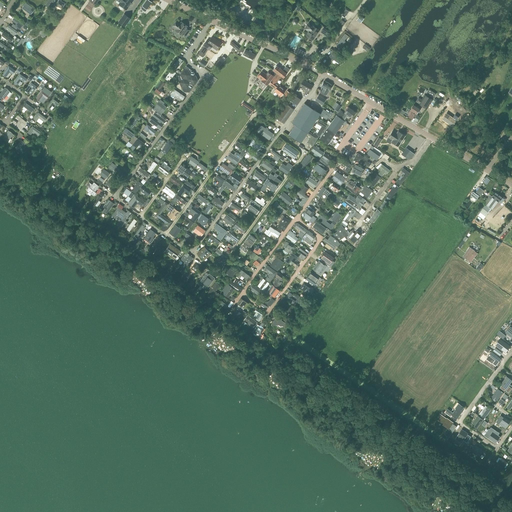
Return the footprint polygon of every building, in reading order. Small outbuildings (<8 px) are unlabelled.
[(61,0),(58,0),(55,5),(62,9),(66,3),(61,0)] [(119,4),(126,9),(132,0),(117,0),(121,2),(119,4)] [(147,9),(152,2),(149,0),(146,0),(143,6),(142,6),(136,14),(140,17),(146,8),(147,9)] [(33,10),(25,4),(21,9),(30,15),(33,10)] [(119,21),(125,26),(130,18),(124,14),(119,21)] [(13,24),(11,26),(16,30),(18,28),(20,29),(24,24),(15,18),(13,21),(17,24),(15,25),(13,24)] [(185,36),(190,30),(186,28),(187,27),(182,23),(182,24),(177,21),(173,26),(177,28),(175,30),(181,34),(182,34),(185,36)] [(309,31),(306,36),(312,40),(316,35),(319,32),(318,31),(319,30),(312,26),(309,24),(306,29),(309,31)] [(17,33),(8,26),(6,29),(16,36),(17,33)] [(3,33),(1,36),(10,43),(13,40),(3,33)] [(348,36),(345,33),(336,45),(340,48),(345,41),(344,41),(348,36)] [(215,39),(212,37),(207,43),(206,42),(203,46),(208,49),(210,45),(217,50),(221,44),(220,43),(221,43),(218,41),(215,40),(215,39)] [(208,50),(203,46),(198,53),(203,57),(208,50)] [(249,51),(246,49),(243,55),(253,60),(256,54),(252,52),(252,51),(250,50),(249,51)] [(344,57),(333,50),(329,56),(339,63),(344,57)] [(179,58),(173,67),(176,69),(180,64),(181,64),(182,62),(181,62),(182,60),(179,58)] [(194,71),(187,66),(181,74),(182,75),(179,78),(181,82),(180,83),(182,88),(183,88),(184,92),(189,92),(195,85),(195,84),(198,80),(196,76),(196,75),(194,71)] [(273,71),(277,74),(277,73),(280,75),(281,76),(284,78),(290,69),(286,66),(283,70),(276,66),(273,71)] [(2,75),(6,78),(9,73),(12,75),(15,72),(9,67),(2,75)] [(176,73),(171,69),(164,78),(167,80),(171,76),(172,77),(176,73)] [(273,71),(272,70),(270,74),(268,72),(267,74),(262,70),(257,77),(261,80),(261,81),(267,86),(274,77),(277,74),(273,71)] [(280,75),(277,73),(277,74),(274,77),(272,80),(269,85),(275,89),(274,91),(278,94),(278,95),(280,97),(286,89),(282,86),(282,87),(277,83),(281,76),(280,75)] [(26,80),(23,78),(20,75),(14,83),(17,85),(21,80),(24,83),(26,80)] [(165,83),(162,80),(154,91),(159,95),(163,90),(161,88),(165,83)] [(309,92),(312,86),(303,80),(299,86),(309,92)] [(38,87),(31,82),(25,90),(29,93),(32,88),(35,90),(38,87)] [(331,86),(323,82),(321,86),(322,87),(321,90),(321,91),(320,92),(325,95),(326,94),(327,94),(328,91),(329,91),(331,86)] [(5,87),(0,94),(5,99),(11,91),(5,87)] [(174,88),(170,94),(178,99),(179,98),(182,100),(185,96),(174,88)] [(42,90),(36,98),(39,101),(43,96),(46,99),(49,95),(42,90)] [(419,105),(421,106),(422,105),(427,108),(436,94),(428,90),(419,103),(419,105)] [(294,94),(290,100),(297,105),(301,100),(294,94)] [(322,104),(325,99),(319,95),(315,100),(322,104)] [(54,99),(48,107),(51,109),(54,104),(58,107),(60,104),(54,99)] [(164,102),(160,99),(153,109),(161,114),(167,107),(163,104),(164,102)] [(338,104),(335,109),(338,111),(346,101),(344,99),(340,105),(338,104)] [(482,102),(479,99),(475,102),(476,103),(472,107),(476,111),(480,107),(478,105),(482,102)] [(284,123),(294,109),(287,103),(276,118),(284,123)] [(304,103),(292,122),(295,124),(308,132),(320,113),(304,103)] [(421,106),(419,105),(418,106),(413,103),(409,109),(411,110),(416,114),(417,114),(421,107),(420,107),(421,106)] [(34,110),(25,104),(23,106),(32,113),(34,110)] [(344,113),(340,110),(331,122),(329,125),(327,127),(319,138),(327,144),(335,134),(338,137),(340,135),(336,132),(343,124),(345,125),(347,122),(346,122),(347,121),(344,119),(348,115),(351,117),(355,112),(348,107),(344,112),(344,113)] [(323,109),(321,112),(322,112),(320,115),(326,119),(328,116),(330,117),(333,113),(330,111),(329,113),(323,109)] [(416,114),(411,110),(408,114),(410,115),(409,117),(413,119),(415,116),(415,117),(417,115),(416,115),(416,114)] [(155,112),(148,121),(159,129),(164,123),(162,123),(165,119),(155,112)] [(33,119),(36,122),(39,119),(43,122),(46,119),(38,113),(33,119)] [(137,115),(131,123),(137,128),(143,120),(137,115)] [(315,131),(314,133),(319,137),(327,125),(319,120),(317,123),(321,126),(317,132),(315,131)] [(145,127),(144,129),(149,133),(150,132),(153,135),(156,131),(147,124),(145,127)] [(265,128),(261,124),(256,131),(269,140),(273,133),(268,129),(269,128),(266,126),(265,128)] [(295,124),(288,135),(301,143),(308,132),(295,124)] [(27,133),(30,135),(33,132),(38,136),(41,132),(33,126),(27,133)] [(126,128),(123,131),(132,138),(134,135),(135,134),(126,128)] [(393,130),(388,137),(393,140),(392,142),(398,146),(400,143),(402,144),(404,140),(403,139),(405,135),(398,131),(397,133),(393,130)] [(7,143),(13,135),(8,131),(2,139),(7,143)] [(318,137),(309,131),(307,134),(310,136),(306,142),(312,146),(318,137)] [(379,137),(374,145),(377,147),(382,139),(379,137)] [(145,143),(138,138),(133,145),(137,148),(140,144),(143,146),(145,143)] [(259,151),(263,146),(253,139),(249,144),(259,151)] [(169,140),(161,150),(165,154),(173,143),(169,140)] [(27,146),(21,141),(15,149),(21,153),(27,146)] [(237,141),(235,144),(239,148),(238,149),(242,151),(240,154),(243,156),(245,152),(246,153),(249,149),(237,141)] [(298,152),(287,144),(283,150),(294,158),(298,152)] [(317,147),(314,146),(311,150),(314,153),(313,154),(319,158),(324,152),(319,149),(319,147),(318,146),(317,147)] [(382,157),(369,148),(366,153),(378,162),(381,159),(382,157)] [(406,148),(401,154),(405,157),(410,150),(406,148)] [(135,156),(126,149),(124,153),(133,159),(135,156)] [(246,153),(245,155),(247,157),(248,158),(249,157),(251,158),(252,157),(256,160),(259,157),(249,149),(246,153)] [(272,149),(270,152),(274,155),(273,158),(277,161),(281,156),(272,149)] [(226,158),(235,164),(236,163),(237,164),(240,160),(239,159),(230,152),(226,158)] [(333,159),(325,153),(322,156),(319,160),(327,166),(330,162),(330,163),(333,159)] [(357,153),(351,164),(353,165),(356,161),(359,162),(363,156),(357,153)] [(306,154),(298,167),(302,170),(310,161),(312,158),(311,157),(311,156),(308,154),(307,155),(306,154)] [(369,158),(365,155),(363,158),(359,163),(363,166),(365,164),(369,166),(371,164),(367,161),(369,158)] [(199,161),(191,156),(188,158),(190,160),(188,163),(195,167),(197,164),(199,161)] [(352,165),(343,159),(341,162),(346,166),(344,170),(348,172),(352,165)] [(250,166),(241,160),(239,162),(248,169),(250,166)] [(273,166),(264,160),(261,165),(265,168),(264,169),(267,171),(267,170),(270,171),(273,166)] [(157,164),(154,161),(147,170),(151,173),(157,164)] [(115,164),(112,162),(108,167),(117,174),(121,169),(117,166),(118,164),(116,163),(115,164)] [(171,168),(163,162),(161,165),(169,171),(171,168)] [(208,169),(199,162),(197,165),(206,171),(208,169)] [(389,170),(379,162),(376,167),(378,169),(379,167),(382,169),(378,173),(382,176),(385,172),(387,174),(389,170)] [(229,175),(233,170),(224,163),(220,169),(229,175)] [(181,164),(177,170),(183,175),(184,174),(188,177),(192,171),(181,164)] [(286,166),(282,164),(278,169),(287,175),(292,167),(288,164),(286,166)] [(315,164),(313,168),(319,174),(323,169),(315,164)] [(354,164),(351,170),(362,178),(366,170),(354,164)] [(169,173),(160,166),(158,169),(167,175),(169,173)] [(151,175),(141,167),(138,170),(143,173),(142,175),(144,176),(145,175),(148,178),(151,175)] [(301,170),(297,167),(292,174),(292,175),(298,179),(300,176),(303,179),(305,176),(299,172),(301,170)] [(409,172),(403,167),(401,170),(405,173),(400,180),(398,179),(396,182),(400,185),(409,172)] [(110,173),(104,169),(99,174),(106,179),(110,173)] [(265,177),(256,170),(254,173),(255,174),(255,175),(259,178),(260,177),(263,180),(265,177)] [(346,178),(336,171),(331,179),(340,185),(346,178)] [(234,172),(229,179),(237,185),(242,178),(234,172)] [(273,175),(271,173),(268,177),(278,185),(281,181),(276,177),(278,175),(275,173),(273,175)] [(380,177),(375,173),(368,182),(368,181),(366,183),(370,186),(370,185),(373,187),(380,177)] [(113,174),(106,184),(109,186),(114,180),(120,184),(122,181),(113,174)] [(225,179),(217,174),(215,178),(219,181),(216,185),(219,187),(225,179)] [(182,182),(173,175),(169,180),(179,187),(182,182)] [(298,179),(292,175),(289,179),(290,179),(285,186),(287,188),(291,184),(294,186),(295,184),(297,185),(300,181),(298,179)] [(159,181),(153,176),(151,179),(155,182),(154,183),(156,185),(157,184),(159,181)] [(312,178),(309,176),(305,182),(313,188),(317,182),(312,178)] [(259,187),(248,179),(246,182),(249,184),(247,187),(249,189),(251,186),(257,190),(259,187)] [(267,179),(260,189),(264,191),(267,186),(274,191),(276,188),(273,186),(274,184),(267,179)] [(190,182),(186,180),(184,183),(193,189),(195,187),(192,184),(193,182),(191,181),(190,182)] [(225,180),(221,186),(224,188),(226,185),(227,186),(227,188),(228,189),(229,188),(234,191),(236,188),(233,185),(225,180)] [(357,182),(354,180),(353,182),(352,181),(350,180),(345,187),(355,194),(360,188),(355,184),(357,182)] [(142,184),(138,181),(131,190),(136,193),(142,184)] [(89,182),(86,185),(89,187),(87,191),(94,196),(96,193),(95,192),(99,186),(94,182),(92,184),(89,182)] [(330,182),(327,185),(338,193),(341,190),(330,182)] [(394,183),(388,193),(391,195),(398,186),(394,183)] [(184,184),(177,193),(181,195),(184,190),(188,193),(191,189),(184,184)] [(208,184),(206,187),(215,194),(218,190),(215,189),(208,184)] [(308,189),(302,184),(299,189),(305,194),(308,189)] [(363,189),(361,192),(364,194),(363,195),(367,198),(372,190),(369,188),(368,188),(369,186),(366,184),(362,188),(363,189)] [(151,191),(143,185),(140,190),(148,196),(149,194),(150,195),(152,192),(151,191)] [(176,193),(166,185),(162,190),(173,198),(176,193)] [(321,196),(323,193),(326,195),(324,199),(327,201),(333,194),(323,186),(318,194),(321,196)] [(124,189),(122,192),(128,196),(123,202),(126,204),(134,194),(125,188),(124,189)] [(296,196),(293,199),(295,201),(294,201),(302,207),(309,197),(299,190),(296,193),(301,197),(302,199),(300,201),(298,199),(299,198),(296,196)] [(290,197),(283,191),(279,197),(289,205),(293,200),(290,198),(290,197)] [(492,196),(499,201),(503,196),(495,191),(492,196)] [(251,198),(243,193),(241,196),(244,198),(244,199),(245,201),(246,200),(249,201),(251,198)] [(338,197),(334,193),(330,199),(331,201),(330,202),(337,207),(341,202),(337,199),(338,197)] [(145,202),(135,194),(128,203),(134,208),(137,203),(141,206),(145,202)] [(186,201),(177,194),(170,203),(172,205),(175,202),(178,199),(184,204),(186,201)] [(356,198),(349,194),(345,200),(358,209),(362,205),(363,206),(365,204),(363,202),(365,199),(359,194),(356,198)] [(101,197),(99,195),(92,204),(95,206),(101,197)] [(198,198),(207,204),(209,202),(200,195),(198,198)] [(499,201),(492,196),(490,195),(487,199),(491,201),(495,205),(498,201),(499,202),(499,201)] [(217,198),(215,196),(211,202),(220,208),(224,203),(220,200),(221,198),(218,197),(217,198)] [(265,202),(256,197),(254,200),(263,206),(265,202)] [(319,201),(317,203),(322,208),(324,206),(324,205),(326,203),(319,198),(317,200),(319,201)] [(114,203),(108,199),(101,210),(106,214),(114,203)] [(163,205),(155,215),(164,222),(162,223),(164,224),(164,225),(165,225),(168,227),(171,222),(161,214),(168,204),(165,201),(165,202),(161,199),(159,202),(163,205)] [(250,202),(247,207),(257,214),(260,208),(259,207),(260,205),(252,199),(250,202)] [(486,204),(492,208),(492,209),(495,205),(491,201),(487,199),(484,203),(486,204)] [(279,203),(276,201),(272,206),(275,208),(276,207),(284,213),(286,210),(278,204),(279,203)] [(286,207),(295,214),(297,212),(296,211),(297,211),(294,208),(295,206),(294,205),(296,203),(294,202),(292,204),(292,203),(290,206),(289,205),(286,207)] [(212,205),(210,203),(204,211),(206,213),(212,205)] [(241,210),(232,203),(228,208),(232,211),(233,209),(239,213),(241,210)] [(169,204),(166,208),(171,211),(168,215),(174,219),(180,211),(169,204)] [(492,208),(486,204),(483,208),(489,213),(492,208)] [(192,205),(190,209),(194,212),(192,214),(193,215),(191,219),(194,222),(201,212),(192,205)] [(479,210),(473,218),(475,219),(478,215),(481,212),(486,216),(489,213),(483,208),(479,205),(477,209),(479,210)] [(126,212),(118,206),(111,216),(115,218),(120,221),(117,225),(120,227),(122,224),(124,222),(126,223),(127,221),(126,220),(127,218),(129,219),(132,215),(130,213),(131,212),(128,210),(126,212)] [(354,216),(358,219),(361,215),(356,211),(356,210),(352,207),(350,210),(349,210),(343,219),(347,222),(351,216),(353,217),(354,216)] [(306,213),(304,216),(309,220),(309,219),(313,222),(316,219),(312,216),(314,213),(308,209),(305,212),(306,213)] [(381,211),(377,209),(375,211),(374,211),(372,213),(373,214),(368,220),(372,223),(381,211)] [(247,212),(244,210),(238,220),(241,222),(244,217),(245,218),(246,216),(245,216),(247,212)] [(269,212),(266,210),(259,220),(264,224),(264,223),(269,227),(270,224),(269,223),(270,221),(267,219),(266,215),(269,212)] [(329,212),(327,215),(336,223),(337,221),(338,222),(340,220),(339,219),(342,216),(336,211),(332,215),(329,212)] [(322,213),(317,219),(331,229),(336,223),(333,221),(330,224),(326,221),(327,219),(325,218),(327,216),(322,213)] [(203,214),(198,220),(202,224),(207,223),(209,218),(203,214)] [(235,220),(226,214),(223,220),(231,225),(235,220)] [(279,216),(276,215),(271,223),(273,224),(279,216)] [(291,221),(283,216),(279,223),(279,224),(277,227),(284,231),(291,221)] [(194,222),(186,217),(184,219),(189,223),(187,226),(190,228),(194,222)] [(137,220),(134,218),(126,229),(129,231),(133,226),(134,227),(135,225),(134,224),(137,220)] [(253,221),(250,218),(245,225),(249,228),(253,221)] [(237,220),(233,225),(242,232),(242,231),(244,232),(247,227),(245,226),(237,220)] [(326,228),(316,221),(312,226),(322,234),(326,228)] [(144,222),(134,235),(137,237),(140,232),(141,233),(143,231),(146,227),(145,226),(146,224),(144,222)] [(307,230),(298,223),(295,227),(300,231),(298,235),(302,238),(307,230)] [(217,224),(213,228),(220,233),(217,237),(221,240),(227,231),(217,224)] [(175,225),(169,233),(175,237),(181,229),(175,225)] [(205,230),(198,225),(193,231),(201,236),(205,230)] [(341,225),(337,229),(338,230),(336,231),(337,231),(334,233),(339,240),(345,236),(348,234),(349,233),(348,230),(346,231),(341,225)] [(280,233),(270,226),(267,230),(266,229),(264,232),(270,236),(272,233),(276,237),(274,239),(276,241),(279,236),(278,236),(280,233)] [(156,233),(150,229),(143,239),(150,243),(154,238),(153,237),(156,233)] [(296,234),(290,230),(286,236),(294,243),(298,238),(295,236),(296,234)] [(312,233),(308,230),(303,237),(303,236),(301,238),(304,240),(310,244),(313,241),(312,240),(315,236),(312,234),(312,233)] [(229,232),(227,235),(235,240),(233,243),(235,245),(239,239),(229,232)] [(196,239),(186,233),(185,236),(187,237),(186,239),(189,241),(190,240),(194,242),(196,239)] [(256,239),(249,233),(239,247),(246,253),(256,239)] [(360,236),(351,234),(346,238),(354,244),(355,240),(359,240),(360,236)] [(220,241),(211,235),(209,237),(218,244),(220,241)] [(265,235),(256,246),(261,249),(263,247),(261,246),(264,242),(265,243),(269,238),(265,235)] [(337,240),(330,235),(327,239),(325,237),(323,240),(334,248),(336,245),(337,246),(340,243),(337,240)] [(161,238),(158,236),(153,244),(156,246),(161,238)] [(286,248),(285,250),(286,251),(290,254),(296,246),(294,244),(293,246),(286,241),(285,244),(286,245),(285,247),(286,248)] [(172,245),(170,243),(164,252),(175,260),(181,251),(173,246),(172,245)] [(256,246),(253,250),(260,255),(262,253),(260,251),(261,249),(256,246)] [(205,247),(199,256),(202,257),(204,254),(207,256),(212,260),(216,255),(211,252),(212,251),(211,250),(210,251),(205,247)] [(308,253),(300,247),(297,250),(302,254),(301,256),(304,259),(308,253)] [(471,262),(478,253),(470,247),(463,256),(471,262)] [(223,252),(218,248),(217,249),(215,251),(223,258),(225,256),(222,253),(223,252)] [(262,259),(252,250),(249,254),(255,260),(252,263),(256,267),(262,259)] [(286,257),(284,260),(288,263),(291,260),(297,265),(300,262),(296,259),(298,256),(292,252),(291,254),(288,258),(286,257)] [(183,254),(180,259),(184,262),(180,266),(181,267),(184,269),(185,269),(193,257),(189,254),(187,257),(183,254)] [(324,256),(322,258),(330,263),(333,259),(326,254),(324,256)] [(283,262),(276,257),(270,266),(277,271),(281,264),(283,262)] [(316,264),(313,269),(322,275),(327,267),(318,261),(316,264)] [(201,265),(198,263),(195,267),(194,265),(192,268),(193,269),(191,272),(194,274),(201,265)] [(481,263),(476,269),(481,272),(485,266),(481,263)] [(270,282),(277,272),(267,265),(264,269),(269,273),(265,279),(270,282)] [(236,272),(229,267),(225,272),(232,277),(236,272)] [(251,277),(240,269),(235,275),(239,278),(241,275),(248,280),(251,277)] [(209,274),(207,272),(198,284),(206,289),(215,278),(209,273),(209,274)] [(273,283),(277,286),(284,276),(280,273),(273,283)] [(311,273),(307,279),(310,283),(315,286),(320,280),(311,273)] [(269,283),(259,274),(257,277),(261,280),(257,285),(263,290),(269,283)] [(231,280),(229,283),(241,291),(243,288),(237,284),(239,281),(235,278),(233,281),(231,280)] [(303,282),(300,287),(310,294),(314,289),(303,282)] [(220,286),(215,283),(206,295),(211,299),(212,297),(214,298),(216,296),(217,297),(219,295),(215,292),(220,286)] [(263,291),(253,283),(249,288),(260,296),(262,293),(261,293),(263,291)] [(272,284),(267,291),(275,297),(281,290),(272,284)] [(228,297),(232,292),(234,289),(229,285),(223,294),(228,297)] [(303,299),(294,293),(293,295),(289,292),(286,297),(289,300),(293,303),(295,299),(300,303),(303,299)] [(275,300),(271,297),(269,300),(264,302),(262,300),(259,304),(264,307),(270,306),(275,300)] [(239,301),(238,304),(247,311),(251,306),(240,298),(239,301)] [(229,309),(219,300),(217,303),(227,311),(229,309)] [(282,303),(279,307),(283,311),(285,309),(288,311),(287,312),(292,316),(298,308),(289,302),(286,306),(282,303)] [(245,312),(237,306),(233,312),(236,314),(238,311),(244,315),(245,312)] [(265,313),(256,308),(254,311),(258,313),(255,318),(260,321),(265,313)] [(257,322),(247,314),(243,320),(253,328),(257,322)] [(287,324),(277,317),(275,318),(272,323),(272,326),(274,327),(276,324),(277,325),(278,325),(280,326),(282,326),(284,327),(287,324)] [(257,324),(252,332),(261,339),(264,335),(261,334),(265,328),(263,327),(266,323),(262,321),(259,325),(257,324)] [(498,340),(493,347),(501,353),(507,346),(498,340)] [(492,352),(487,358),(496,364),(501,358),(492,352)] [(511,381),(511,379),(507,376),(500,384),(506,389),(511,381)] [(504,392),(498,388),(491,397),(497,401),(504,392)] [(508,396),(505,393),(498,402),(502,405),(508,396)] [(448,408),(446,412),(455,418),(461,410),(453,405),(448,408)] [(485,405),(479,414),(485,418),(491,409),(485,405)] [(436,419),(434,422),(450,433),(455,426),(439,415),(436,419)] [(501,415),(496,422),(506,429),(511,421),(504,416),(504,417),(501,415)] [(483,420),(478,416),(472,424),(477,428),(483,420)] [(486,431),(484,435),(496,444),(501,437),(489,428),(486,431)] [(461,433),(457,439),(464,444),(468,438),(461,433)] [(483,450),(475,444),(471,449),(479,456),(483,450)] [(508,462),(501,457),(493,467),(500,472),(508,462)]
